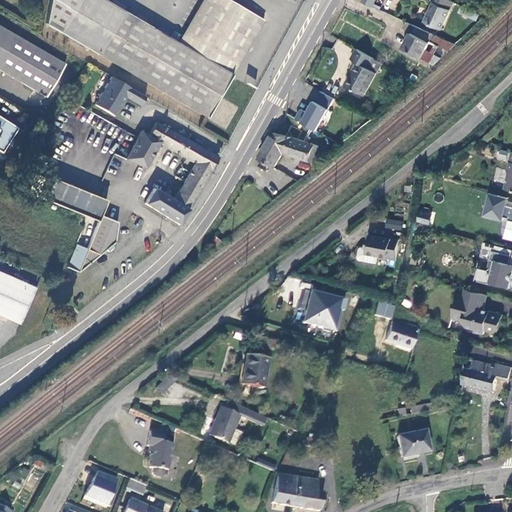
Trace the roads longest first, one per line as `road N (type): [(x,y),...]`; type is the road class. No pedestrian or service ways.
road 1 (unclassified): [(44,511),(101,416),(511,77)]
road 2 (secondary): [(283,77),(183,245),(0,396)]
